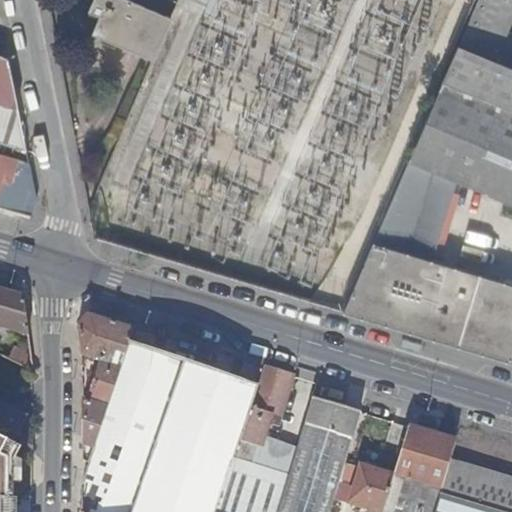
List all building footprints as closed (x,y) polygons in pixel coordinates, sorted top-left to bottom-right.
[(150,62),(169,21),(119,0),(92,0),(87,13),(98,18),(92,34),(150,62)] [(511,40),(502,36),(511,13),(511,0),(475,0),(456,46),(440,82),(511,113),(511,40)] [(6,69),(1,57),(0,56),(0,101),(7,105),(16,108),(11,78),(6,69)] [(511,113),(440,82),(407,161),(454,182),(511,207),(511,113)] [(16,108),(7,105),(0,127),(0,145),(10,149),(48,158),(34,116),(16,108)] [(16,161),(7,158),(0,179),(0,209),(29,219),(33,200),(32,193),(9,185),(16,161)] [(407,161),(341,314),(511,365),(511,286),(430,261),(454,182),(407,161)] [(0,325),(27,334),(22,296),(0,289),(0,325)] [(85,402),(81,399),(80,461),(85,463),(126,344),(131,328),(86,315),(76,325),(80,355),(98,362),(85,402)] [(256,388),(126,344),(85,463),(83,472),(81,490),(83,511),(214,511),(233,461),(256,388)] [(13,349),(8,359),(32,370),(30,358),(13,349)] [(277,422),(291,377),(262,369),(256,388),(233,461),(248,465),(249,461),(251,461),(255,446),(259,447),(268,420),(277,422)] [(311,398),(287,477),(276,511),(329,511),(334,497),(344,463),(360,413),(311,398)] [(0,438),(19,447),(32,454),(32,439),(18,432),(25,417),(20,415),(23,408),(15,404),(12,411),(0,405),(0,438)] [(407,428),(393,476),(381,511),(432,511),(438,494),(448,461),(454,442),(407,428)] [(0,438),(0,511),(10,511),(12,459),(19,447),(0,438)] [(248,465),(233,461),(214,511),(276,511),(287,477),(248,465)] [(511,511),(511,479),(448,461),(438,494),(498,511),(511,511)] [(359,467),(344,463),(334,497),(348,502),(359,467)] [(364,508),(378,511),(381,511),(393,476),(360,466),(359,467),(348,502),(348,503),(364,508)] [(498,511),(438,494),(432,511),(498,511)]
